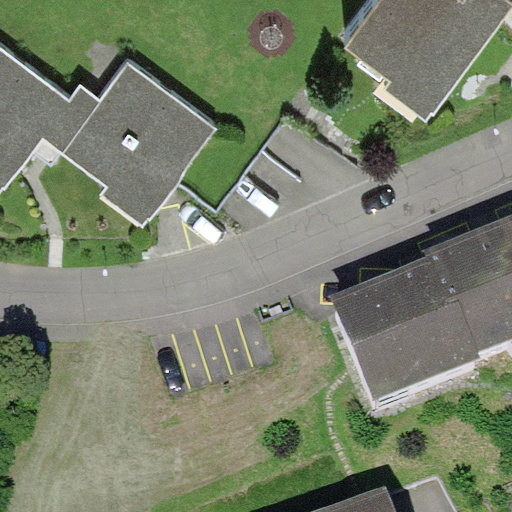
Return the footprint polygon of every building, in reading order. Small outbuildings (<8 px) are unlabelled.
[(419,105),(497,0),(359,0),(338,29),(382,61),(374,72),(419,105)] [(0,191),(44,133),(63,148),(101,97),(81,82),(70,97),(0,45),(0,191)] [(130,59),(101,97),(63,148),(110,184),(104,192),(145,223),(219,126),(130,59)] [(430,265),(335,304),(378,407),(475,367),(472,358),(511,341),(511,224),(427,259),(430,265)] [(394,511),(388,493),(330,511),(394,511)]
